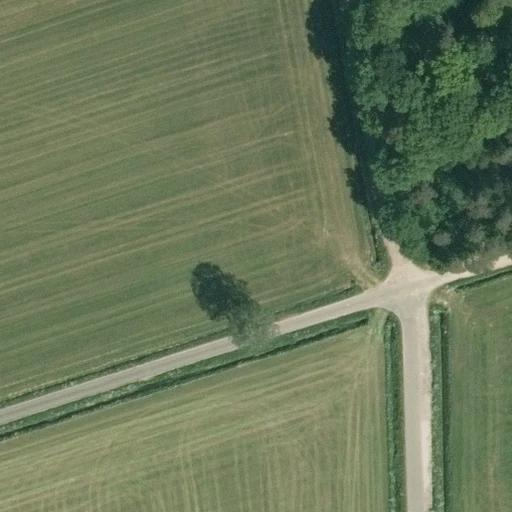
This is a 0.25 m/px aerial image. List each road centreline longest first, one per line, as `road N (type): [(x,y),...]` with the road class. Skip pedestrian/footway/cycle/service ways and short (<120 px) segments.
road 1 (unclassified): [(0,417),(406,287)]
road 2 (track): [(351,0),(406,287),(511,253)]
road 3 (unclassified): [(416,511),(406,287)]
